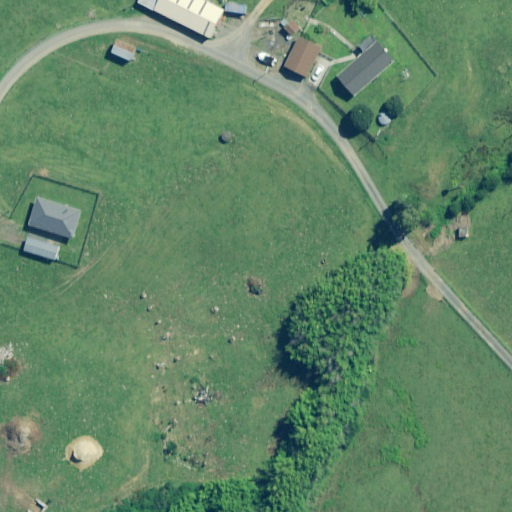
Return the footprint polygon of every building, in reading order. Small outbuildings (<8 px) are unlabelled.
[(224,12),(201,0),(159,0),(154,11),(210,39),(224,12)] [(294,21),(285,31),(293,39),(302,29),(294,21)] [(321,49),(299,38),(284,67),(307,78),(321,49)] [(136,49),(117,40),(111,54),(130,62),(136,49)] [(363,100),(371,107),(381,96),(379,94),(390,82),(379,71),(382,68),(363,49),(340,73),(354,87),(349,91),(361,102),(363,100)] [(84,212),(39,197),(29,226),(74,241),(84,212)] [(60,247),(37,240),(34,249),(32,255),(56,262),(60,247)] [(7,491),(5,511),(47,511),(49,495),(7,491)]
